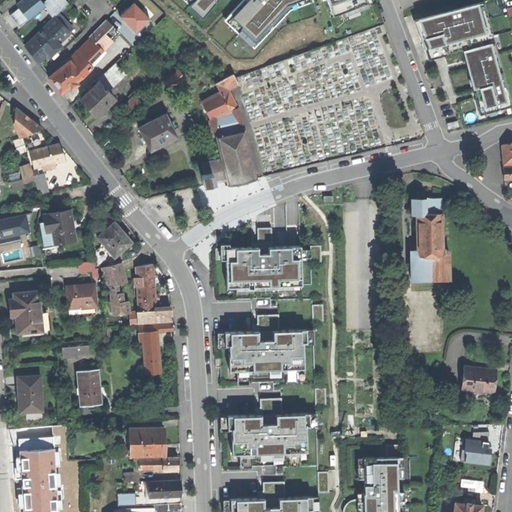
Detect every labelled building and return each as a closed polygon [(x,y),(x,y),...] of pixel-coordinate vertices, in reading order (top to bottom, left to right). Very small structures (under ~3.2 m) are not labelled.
[(19,7),(29,19),(44,7),(45,6),(42,3),(39,0),(20,0),(16,4),(19,7)] [(69,4),(65,0),(46,0),(42,3),(45,6),(44,7),(52,17),(69,4)] [(125,0),(106,20),(118,30),(120,32),(132,44),(156,19),(159,21),(166,14),(163,11),(164,10),(152,0),(125,0)] [(198,16),(210,0),(188,0),(190,1),(186,4),(198,16)] [(289,0),(242,0),(228,15),(250,38),(282,3),(289,0)] [(365,0),(326,0),(333,15),(343,10),(345,14),(368,6),(365,0)] [(475,3),(415,19),(421,32),(426,46),(483,31),(475,3)] [(29,19),(19,7),(10,15),(19,27),(29,19)] [(56,17),(70,32),(74,29),(60,14),(56,17)] [(70,32),(56,17),(24,47),(31,55),(38,62),(48,53),(50,56),(61,46),(58,43),(70,32)] [(90,38),(101,48),(118,30),(106,20),(90,38)] [(103,51),(120,32),(118,30),(101,48),(103,51)] [(69,61),(80,78),(87,71),(85,69),(88,65),(103,51),(101,48),(90,38),(68,59),(69,61)] [(481,107),(503,101),(487,43),(460,51),(464,64),(471,88),(475,88),(477,93),(481,107)] [(76,81),(80,78),(69,61),(48,77),(55,86),(61,94),(69,87),(76,81)] [(96,81),(98,83),(105,90),(111,84),(120,75),(112,66),(96,81)] [(165,81),(171,88),(185,77),(180,70),(165,81)] [(13,84),(15,83),(9,74),(5,76),(10,83),(12,85),(13,84)] [(211,119),(216,136),(245,129),(238,108),(228,89),(238,84),(235,78),(233,74),(215,84),(219,92),(202,102),(211,119)] [(105,90),(98,83),(81,99),(96,114),(97,116),(102,112),(114,100),(105,90)] [(123,107),(128,112),(140,100),(135,95),(123,107)] [(20,137),(42,129),(30,119),(15,107),(14,123),(20,137)] [(151,151),(177,137),(165,114),(139,127),(146,141),(151,151)] [(448,129),(459,126),(457,121),(447,124),(448,129)] [(221,159),(227,181),(228,186),(239,183),(245,181),(256,178),(245,129),(216,136),(221,159)] [(503,164),(511,163),(511,142),(502,145),(502,156),(503,164)] [(29,151),(34,168),(43,166),(44,170),(55,167),(54,163),(65,160),(62,152),(59,143),(29,151)] [(218,182),(227,181),(221,159),(202,164),(205,174),(201,175),(204,186),(218,182)] [(26,182),(34,180),(30,163),(21,165),(26,182)] [(39,193),(49,191),(45,173),(35,176),(39,193)] [(25,186),(23,178),(10,182),(12,190),(25,186)] [(411,281),(449,280),(449,250),(442,251),(441,214),(426,214),(426,200),(426,198),(416,198),(410,198),(410,215),(416,215),(417,251),(411,251),(411,281)] [(441,200),(426,200),(426,214),(441,214),(441,200)] [(45,246),(76,240),(71,214),(70,209),(44,214),(46,225),(41,226),(45,246)] [(0,235),(0,238),(20,233),(29,231),(27,223),(30,222),(32,212),(0,219),(0,235)] [(104,244),(114,256),(131,241),(122,231),(114,222),(97,236),(104,244)] [(257,228),(257,242),(258,247),(271,246),(271,227),(257,228)] [(0,238),(0,235),(0,245),(22,241),(20,233),(0,238)] [(221,259),(226,259),(225,248),(229,248),(229,243),(220,244),(221,259)] [(119,263),(114,256),(104,244),(96,250),(93,250),(94,262),(95,268),(100,268),(102,267),(119,263)] [(271,246),(258,247),(251,247),(229,248),(225,248),(226,259),(227,287),(235,287),(251,286),(264,286),(293,285),(302,284),(301,257),(300,249),(300,245),(271,246)] [(310,245),(310,248),(310,256),(310,262),(321,261),(320,245),(310,245)] [(310,248),(300,249),(301,257),(310,256),(310,248)] [(100,277),(100,268),(95,268),(94,262),(79,263),(79,272),(93,271),(93,277),(100,277)] [(108,286),(109,286),(117,284),(124,282),(120,269),(119,263),(102,267),(108,286)] [(135,286),(137,286),(139,311),(155,310),(154,297),(153,274),(152,264),(136,266),(137,278),(134,278),(135,286)] [(68,309),(97,306),(95,284),(66,286),(67,293),(68,309)] [(118,293),(117,284),(109,286),(112,314),(129,312),(128,301),(123,301),(122,297),(122,292),(118,293)] [(17,333),(42,331),(41,313),(39,291),(14,293),(14,299),(10,300),(11,310),(11,317),(16,316),(17,333)] [(171,321),(171,309),(155,310),(139,311),(136,311),(137,323),(171,321)] [(257,329),(257,331),(258,331),(259,339),(272,339),(272,330),(279,330),(278,314),(257,315),(257,323),(257,329)] [(173,330),(172,323),(138,325),(139,341),(143,341),(145,373),(160,372),(158,349),(157,331),(173,330)] [(257,331),(224,332),(225,345),(228,345),(229,371),(237,370),(296,368),(304,368),(303,343),(307,342),(306,329),(279,330),(272,330),(272,339),(259,339),(258,331),(257,331)] [(77,354),(87,353),(86,341),(62,343),(64,358),(77,357),(77,354)] [(461,389),(493,392),(496,370),(480,368),(464,366),(461,389)] [(296,381),(296,368),(237,370),(238,383),(248,382),(248,375),(285,374),(286,381),(296,381)] [(98,405),(98,399),(104,398),(104,393),(103,388),(99,388),(98,369),(90,370),(90,371),(77,372),(79,407),(98,405)] [(21,412),(42,411),(41,376),(18,377),(18,391),(19,397),(18,397),(18,398),(20,398),(21,412)] [(260,413),(260,414),(261,414),(262,423),(275,422),(275,414),(282,413),(281,398),(260,398),(260,407),(260,413)] [(310,426),(309,412),(282,413),(275,414),(275,422),(262,423),(261,414),(260,414),(227,416),(228,429),(231,429),(232,454),(240,454),(299,452),(307,451),(306,426),(310,426)] [(130,428),(130,456),(164,455),(164,439),(163,427),(130,428)] [(473,432),(471,439),(488,441),(489,431),(473,432)] [(464,449),(465,439),(455,437),(453,459),(460,460),(461,449),(464,449)] [(471,439),(465,439),(464,449),(461,449),(460,460),(488,464),(490,453),(487,452),(488,448),(489,441),(488,441),(471,439)] [(385,445),(386,457),(397,456),(402,456),(402,444),(385,445)] [(299,464),(299,452),(240,454),(241,466),(251,466),(251,459),(288,457),(288,465),(299,464)] [(362,511),(401,511),(401,510),(398,511),(398,491),(397,477),(397,456),(386,457),(363,457),(364,478),(364,492),(362,492),(362,498),(362,511)] [(138,468),(152,468),(152,459),(152,458),(137,458),(138,468)] [(152,459),(152,468),(153,471),(178,471),(178,464),(178,458),(152,459)] [(123,482),(138,482),(138,472),(123,472),(123,482)] [(149,498),(181,497),(181,488),(180,480),(148,481),(149,498)] [(263,496),(263,498),(284,497),(283,481),(263,482),(263,490),(263,496)] [(132,505),(132,490),(117,490),(117,505),(132,505)] [(263,498),(230,499),(230,511),(308,511),(309,510),(312,510),(312,496),(284,497),(263,498)] [(362,511),(362,498),(357,498),(351,499),(347,502),(343,509),(342,511),(362,511)] [(480,511),(481,506),(472,505),(472,500),(465,499),(465,504),(455,503),(453,511),(480,511)]
